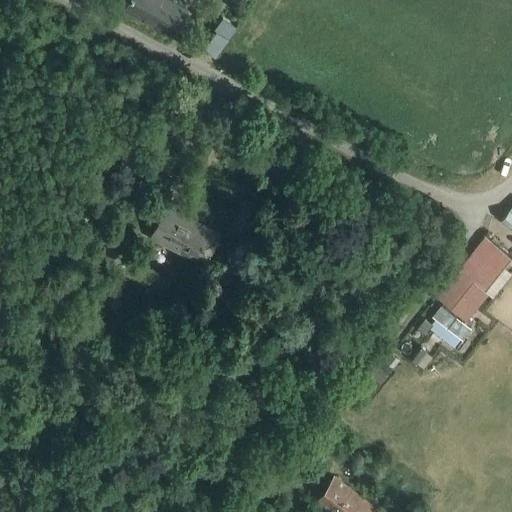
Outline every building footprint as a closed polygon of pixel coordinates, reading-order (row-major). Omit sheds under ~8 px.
[(172,36),(185,11),(165,0),(130,0),(125,10),(172,36)] [(177,32),(192,39),(202,19),(187,12),(177,32)] [(216,58),(240,22),(226,12),(215,29),(217,30),(204,49),(216,58)] [(249,240),(263,216),(242,204),(228,229),(249,240)] [(204,263),(219,234),(167,207),(152,236),(204,263)] [(511,226),(511,211),(508,209),(502,219),(511,226)] [(110,261),(124,240),(108,230),(94,250),(110,261)] [(510,257),(504,252),(483,236),(458,268),(435,296),(441,302),(432,313),(434,314),(446,324),(458,335),(460,336),(470,325),(465,321),(487,293),(484,291),(510,257)] [(424,320),(417,329),(424,335),(431,326),(427,323),(424,320)] [(427,350),(420,345),(410,358),(417,363),(427,350)] [(333,511),(374,511),(376,510),(334,479),(314,505),(323,511),(332,511),(333,511)] [(281,495),(265,511),(278,511),(288,501),(281,495)] [(305,511),(294,500),(281,511),(305,511)]
